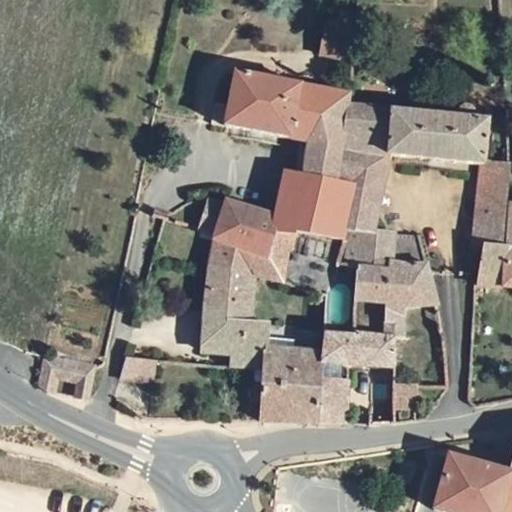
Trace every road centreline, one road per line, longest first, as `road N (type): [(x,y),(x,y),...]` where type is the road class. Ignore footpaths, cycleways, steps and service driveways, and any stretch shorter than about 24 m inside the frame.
road 1 (unclassified): [(234,466),(269,450),(511,416)]
road 2 (tertiary): [(0,382),(92,434),(168,464)]
